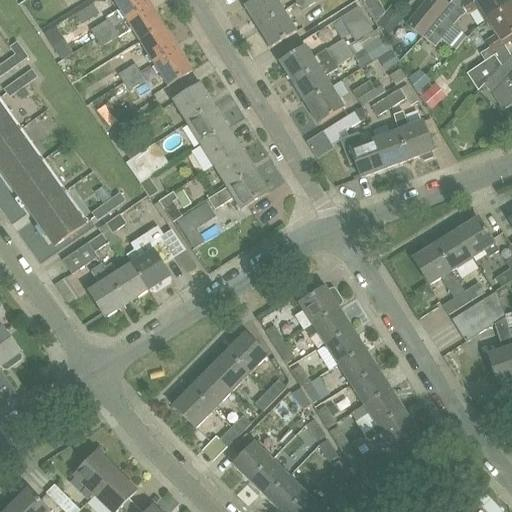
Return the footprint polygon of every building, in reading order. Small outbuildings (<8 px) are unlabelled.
[(108,21),(91,31),(96,38),(96,39),(113,29),(126,20),(151,5),(147,0),(113,0),(119,9),(106,17),(108,21)] [(260,27),(286,11),(278,0),(255,0),(247,6),(260,27)] [(318,0),(303,0),(297,4),(302,11),(319,1),(318,0)] [(423,36),(450,4),(444,0),(427,0),(407,24),(423,36)] [(511,0),(453,0),(450,4),(423,37),(436,47),(461,17),(469,12),(470,13),(481,6),(491,21),(511,7),(511,0)] [(113,29),(96,39),(101,47),(118,37),(118,38),(132,30),(140,43),(165,28),(151,5),(126,20),(113,29)] [(488,42),(491,48),(475,58),(474,61),(463,68),(479,91),(479,92),(511,57),(511,56),(504,45),(511,40),(511,7),(491,21),(499,35),(488,42)] [(373,32),(359,8),(340,19),(355,43),(373,32)] [(286,11),(260,27),(273,48),(299,32),(286,11)] [(72,55),(55,28),(44,35),(61,62),(72,55)] [(140,43),(148,55),(154,65),(179,50),(165,28),(140,43)] [(343,39),(314,57),(307,46),(281,61),(294,82),(349,49),(343,39)] [(10,48),(15,55),(23,50),(18,42),(10,48)] [(354,56),(349,49),(294,82),(307,103),(333,88),(326,77),(339,69),(337,67),(354,56)] [(28,58),(23,50),(15,55),(21,63),(28,58)] [(179,50),(154,65),(161,76),(168,88),(193,72),(179,50)] [(15,55),(9,60),(14,68),(21,63),(15,55)] [(511,57),(479,92),(487,100),(508,76),(511,83),(511,57)] [(8,73),(14,68),(9,60),(2,65),(8,73)] [(118,75),(124,84),(141,73),(135,64),(118,75)] [(25,75),(31,84),(38,78),(32,70),(25,75)] [(141,73),(124,84),(128,92),(146,81),(141,73)] [(18,80),(24,88),(29,85),(31,84),(25,75),(18,80)] [(71,86),(78,96),(92,87),(85,77),(71,86)] [(11,85),(17,93),(24,88),(18,80),(11,85)] [(386,92),(381,85),(375,89),(370,81),(353,92),(362,107),(386,92)] [(400,89),(386,98),(392,108),(405,99),(410,107),(418,101),(408,84),(400,89)] [(432,108),(442,99),(432,89),(428,84),(419,94),(432,108)] [(17,93),(11,85),(4,90),(10,98),(17,93)] [(188,124),(214,108),(201,86),(175,102),(188,124)] [(333,88),(307,103),(320,125),(346,109),(333,88)] [(18,94),(22,100),(28,96),(24,90),(18,94)] [(392,108),(386,98),(372,107),(379,117),(392,108)] [(0,170),(10,184),(41,162),(26,141),(11,121),(0,105),(0,170)] [(214,108),(188,124),(202,145),(228,129),(214,108)] [(355,112),(324,132),(330,142),(361,122),(355,112)] [(404,112),(393,116),(399,131),(410,160),(421,156),(423,159),(425,161),(434,158),(434,155),(433,152),(435,151),(424,122),(409,127),(404,112)] [(241,151),(228,129),(202,145),(215,167),(241,151)] [(399,131),(375,140),(386,170),(410,160),(399,131)] [(362,178),(386,170),(375,140),(361,145),(357,134),(341,140),(351,166),(357,163),(362,178)] [(130,161),(139,154),(130,141),(121,147),(130,161)] [(241,151),(215,167),(229,188),(254,172),(241,151)] [(139,154),(130,161),(139,175),(149,168),(139,154)] [(41,162),(10,184),(25,205),(39,226),(54,246),(85,224),(70,204),(55,183),(41,162)] [(210,200),(216,211),(235,199),(243,210),(268,194),(254,172),(229,188),(210,200)] [(148,196),(150,199),(159,192),(149,178),(140,185),(148,196)] [(174,196),(177,200),(183,210),(191,205),(183,191),(175,196),(174,196)] [(113,199),(119,207),(126,202),(120,194),(113,199)] [(106,204),(112,212),(119,207),(113,199),(111,200),(106,204)] [(173,203),(164,209),(174,223),(183,217),(173,203)] [(99,209),(104,217),(112,212),(106,204),(99,209)] [(99,209),(92,214),(97,222),(104,217),(99,209)] [(106,225),(113,234),(127,225),(120,215),(106,225)] [(458,231),(474,257),(484,250),(489,257),(499,251),(478,219),(458,231)] [(160,286),(164,287),(170,283),(171,279),(170,276),(164,266),(178,257),(177,256),(184,251),(172,233),(164,238),(158,229),(132,246),(135,251),(131,254),(127,256),(126,257),(128,259),(132,265),(132,264),(149,290),(152,288),(158,284),(160,286)] [(458,231),(437,245),(453,270),(474,257),(458,231)] [(108,244),(102,235),(88,244),(94,253),(93,253),(94,254),(108,244)] [(94,253),(88,244),(63,261),(73,276),(97,259),(94,254),(93,253),(94,253)] [(466,291),(453,270),(437,245),(413,260),(430,286),(444,278),(451,290),(456,298),(444,306),(449,315),(472,301),(466,291)] [(497,278),(503,288),(511,281),(511,257),(505,262),(510,270),(497,278)] [(127,304),(106,271),(102,264),(91,271),(100,285),(89,292),(106,318),(127,304)] [(106,271),(127,304),(149,290),(132,264),(132,265),(117,274),(113,267),(106,271)] [(60,285),(70,303),(80,298),(69,280),(60,285)] [(466,291),(472,301),(486,292),(480,282),(466,291)] [(305,330),(313,325),(340,308),(340,307),(342,305),(344,302),(339,294),(335,294),(333,296),(327,287),(300,304),(305,311),(295,317),(303,331),(305,330)] [(501,305),(497,292),(451,320),(459,332),(501,305)] [(501,305),(459,332),(466,344),(494,325),(503,352),(489,357),(498,385),(511,379),(511,330),(507,315),(505,315),(501,305)] [(353,328),(340,308),(313,325),(318,333),(326,345),(353,328)] [(277,348),(285,343),(275,327),(267,332),(277,348)] [(0,366),(9,360),(11,363),(14,364),(21,359),(21,356),(19,353),(21,352),(3,328),(0,329),(0,366)] [(353,328),(326,345),(339,365),(366,348),(353,328)] [(228,352),(250,374),(268,356),(246,334),(228,352)] [(295,359),(285,343),(277,348),(287,364),(295,359)] [(379,368),(366,348),(339,365),(352,385),(379,368)] [(228,352),(210,370),(232,392),(250,374),(228,352)] [(302,389),(311,383),(300,367),(291,372),(301,388),(302,389)] [(391,388),(379,368),(352,385),(364,406),(391,388)] [(210,370),(192,388),(214,411),(232,392),(210,370)] [(268,392),(276,400),(287,389),(278,381),(268,392)] [(302,389),(312,405),(321,400),(311,383),(302,389)] [(214,411),(192,388),(174,407),(196,429),(214,411)] [(302,389),(301,388),(292,393),(303,411),(312,405),(302,389)] [(391,388),(364,406),(351,414),(356,422),(369,413),(377,425),(404,408),(391,388)] [(276,400),(268,392),(255,404),(263,412),(276,400)] [(328,429),(336,423),(326,407),(318,412),(328,429)] [(404,408),(377,425),(364,434),(370,442),(382,434),(390,446),(417,429),(404,408)] [(243,416),(232,428),(240,436),(251,425),(243,416)] [(315,420),(306,426),(317,443),(325,437),(315,420)] [(340,448),(349,443),(339,427),(330,432),(340,448)] [(232,428),(220,440),(228,448),(240,436),(232,428)] [(328,441),(319,446),(330,463),(339,458),(328,441)] [(251,482),(273,459),(256,442),(234,465),(251,482)] [(363,481),(385,468),(387,466),(379,453),(362,464),(351,447),(343,452),(353,469),(355,469),(363,481)] [(98,453),(76,475),(96,494),(118,472),(98,453)] [(273,459),(251,482),(268,499),(290,476),(273,459)] [(341,461),(332,467),(343,484),(351,478),(341,461)] [(118,472),(96,494),(114,511),(116,511),(124,505),(137,491),(118,472)] [(288,511),(307,493),(290,476),(268,499),(281,511),(288,511)] [(354,481),(346,488),(360,502),(367,495),(354,481)] [(54,486),(46,494),(64,511),(78,511),(80,511),(54,486)] [(29,490),(11,508),(14,511),(50,511),(51,511),(29,490)] [(307,493),(288,511),(322,511),(325,510),(307,493)]
